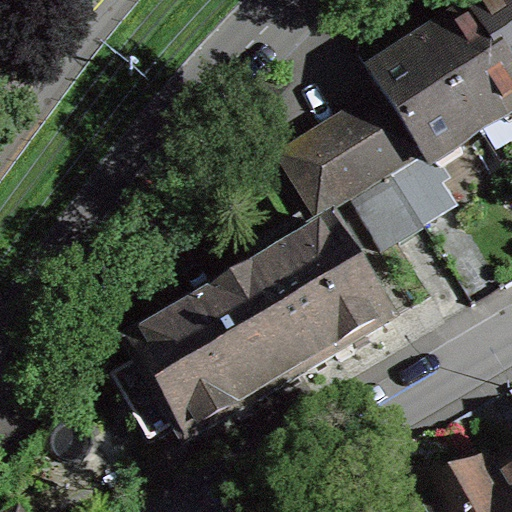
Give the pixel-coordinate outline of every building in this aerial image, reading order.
[(511,0),(470,0),(466,3),(471,11),(511,74),(511,0)] [(429,36),(421,41),(479,132),(511,110),(511,74),(471,11),(444,28),(443,26),(429,36)] [(421,150),(389,171),(423,225),(456,204),(442,182),(440,183),(428,164),(479,132),(421,41),(398,55),(399,57),(377,72),(372,75),(384,93),(421,150)] [(349,115),(348,116),(384,174),(389,171),(421,150),(384,93),(349,115)] [(281,157),(312,206),(342,188),(348,198),(366,187),(378,207),(360,218),(381,252),(398,241),(400,244),(423,229),(421,226),(423,225),(389,171),(384,174),(348,116),(302,144),(281,157)] [(388,322),(332,226),(245,278),(302,373),(329,357),(388,322)] [(302,373),(245,278),(166,325),(129,347),(138,362),(110,378),(149,444),(177,427),(186,442),(302,373)] [(511,511),(511,453),(485,470),(508,511),(511,511)] [(508,511),(485,470),(476,456),(454,469),(438,479),(432,480),(428,481),(424,485),(420,489),(418,493),(418,498),(418,503),(420,508),(413,511),(508,511)]
